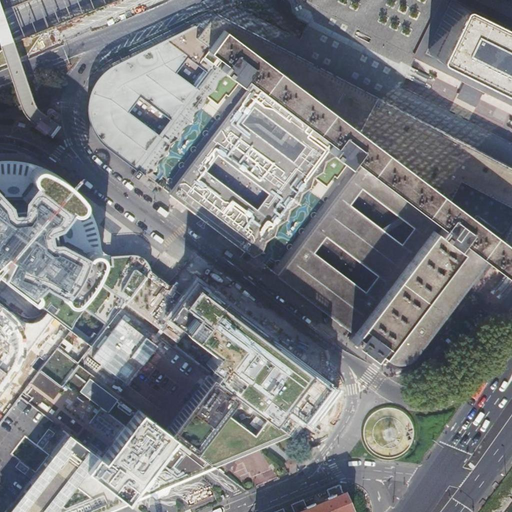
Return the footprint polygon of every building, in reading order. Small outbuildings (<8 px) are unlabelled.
[(511,18),(473,0),(442,0),(415,57),(464,81),(483,90),(511,104),(511,18)] [(197,23),(113,63),(109,65),(105,68),(101,72),(97,75),(95,77),(94,80),(92,83),(90,86),(89,89),(87,96),(85,102),(85,108),(86,115),(87,121),(89,127),(91,133),(95,138),(98,143),(104,149),(133,170),(130,174),(151,190),(155,184),(152,181),(155,177),(150,173),(153,170),(149,167),(168,141),(186,117),(215,79),(229,90),(235,82),(238,85),(239,84),(249,92),(243,99),(214,138),(196,162),(171,195),(172,196),(244,251),(240,257),(259,272),(264,265),(260,263),(263,259),(258,255),(261,251),(257,248),(276,223),(294,199),(323,161),(337,172),(344,163),(346,164),(357,173),(351,182),(322,220),(304,244),(279,277),(286,283),(318,308),(319,307),(351,332),(346,339),(371,357),(383,365),(385,362),(388,359),(391,362),(395,362),(399,363),(403,362),(407,361),(411,359),(412,358),(413,358),(414,356),(425,341),(428,337),(446,314),(486,261),(504,274),(507,270),(511,263),(511,242),(503,236),(501,240),(448,199),(451,194),(423,171),(452,136),(217,14),(205,29),(201,26),(197,23)] [(483,90),(464,81),(458,94),(477,103),(483,90)] [(511,167),(452,136),(423,171),(451,194),(459,179),(511,206),(511,218),(503,236),(511,242),(511,167)] [(124,302),(148,269),(147,263),(143,259),(139,255),(133,253),(130,253),(126,254),(119,256),(114,255),(109,254),(104,251),(100,245),(97,237),(91,219),(86,207),(79,196),(71,187),(63,179),(51,172),(40,167),(29,163),(16,161),(7,161),(0,161),(0,276),(45,311),(70,330),(89,345),(104,325),(119,306),(123,301),(124,302)] [(161,278),(148,269),(124,302),(123,301),(119,306),(211,376),(242,399),(267,419),(289,435),(298,424),(310,429),(324,409),(338,389),(262,331),(230,305),(191,276),(180,292),(161,278)] [(55,347),(75,362),(89,345),(70,330),(45,311),(40,318),(30,321),(20,318),(0,302),(0,419),(18,395),(39,368),(55,347)] [(276,441),(289,435),(267,419),(255,435),(229,416),(242,399),(211,376),(119,306),(104,325),(89,345),(75,362),(214,467),(218,465),(276,441)] [(388,359),(385,362),(389,364),(393,366),(397,366),(401,366),(404,365),(409,364),(413,362),(415,360),(427,345),(424,343),(414,356),(413,358),(412,358),(411,359),(407,361),(403,362),(399,363),(395,362),(391,362),(388,359)] [(55,347),(39,368),(18,395),(93,453),(82,468),(83,468),(128,503),(185,479),(214,467),(75,362),(55,347)] [(106,511),(128,503),(83,468),(82,468),(93,453),(18,395),(0,419),(0,511),(106,511)] [(350,511),(343,495),(338,485),(326,490),(330,500),(307,510),(303,500),(291,505),(293,511),(283,511),(282,509),(273,511),(350,511)]
